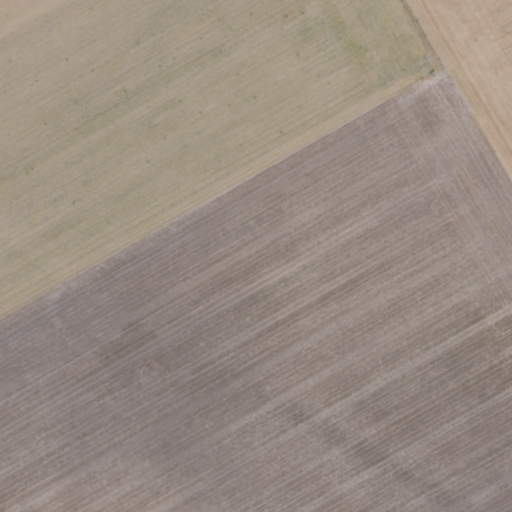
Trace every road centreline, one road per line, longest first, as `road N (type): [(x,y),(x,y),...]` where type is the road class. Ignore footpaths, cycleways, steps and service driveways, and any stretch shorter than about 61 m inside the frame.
road 1 (residential): [(0,309),(439,56)]
road 2 (residential): [(511,183),(408,0)]
